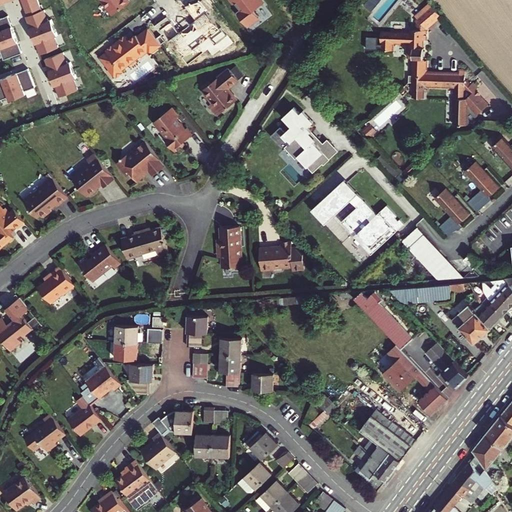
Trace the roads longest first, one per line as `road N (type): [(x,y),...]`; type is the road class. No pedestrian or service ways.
road 1 (residential): [(368,511),(249,404),(175,393)]
road 2 (residential): [(0,281),(78,223),(156,200),(207,211)]
road 3 (primary): [(511,354),(390,511)]
road 4 (residential): [(207,211),(230,145),(298,40)]
road 5 (primary): [(405,511),(511,374)]
road 6 (residential): [(175,393),(113,443),(61,511)]
